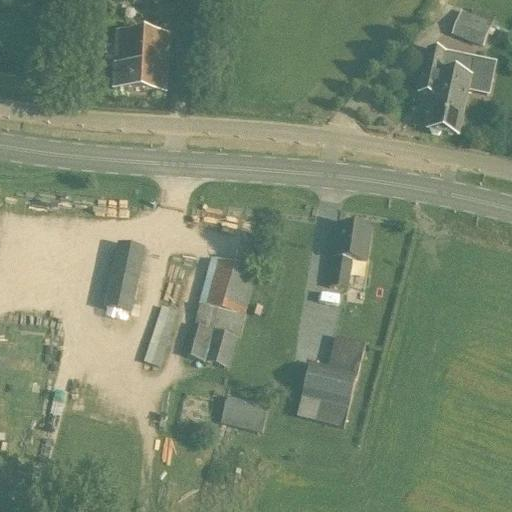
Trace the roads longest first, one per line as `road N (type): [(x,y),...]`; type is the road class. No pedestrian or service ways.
road 1 (unclassified): [(511,173),(335,140),(0,107)]
road 2 (primary): [(511,209),(336,176),(0,144)]
